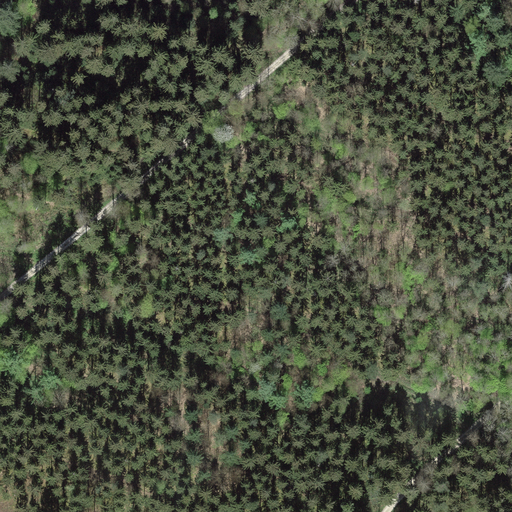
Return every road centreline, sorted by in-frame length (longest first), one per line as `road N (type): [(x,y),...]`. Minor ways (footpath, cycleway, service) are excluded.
road 1 (track): [(0,296),(351,0)]
road 2 (track): [(385,511),(511,392)]
